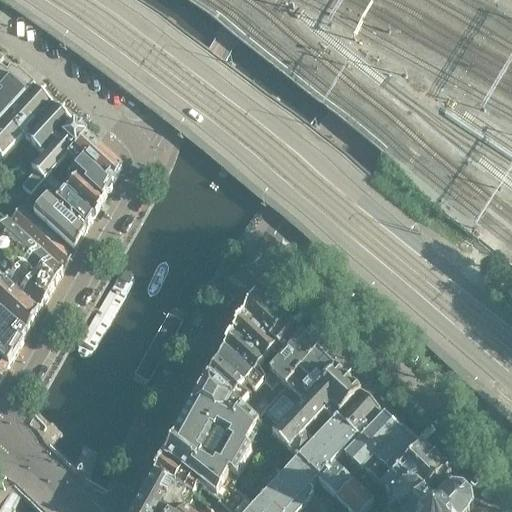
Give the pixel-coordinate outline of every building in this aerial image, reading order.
[(346,70),(347,71),(346,71),(346,72),(347,73),(347,74),(351,76),(352,76),(353,76),(354,75),(355,75),(372,48),(371,47),(371,46),(370,45),(370,44),(367,42),(366,43),(366,42),(365,42),(364,42),(363,43),(346,70)] [(0,128),(35,92),(34,92),(35,90),(19,75),(4,92),(1,90),(13,73),(12,73),(14,71),(6,66),(5,67),(0,64),(0,128)] [(0,164),(22,141),(45,163),(0,212),(11,222),(23,208),(39,191),(51,179),(62,166),(68,160),(74,153),(87,140),(35,92),(0,128),(0,164)] [(120,171),(99,152),(87,140),(74,153),(112,188),(122,172),(120,171)] [(112,188),(74,153),(68,160),(79,170),(73,176),(104,204),(112,188)] [(104,204),(73,176),(62,166),(51,179),(95,219),(104,204)] [(95,219),(51,179),(39,191),(50,201),(86,235),(95,219)] [(86,235),(50,201),(34,218),(74,255),(86,235)] [(74,255),(34,218),(23,208),(11,222),(12,222),(9,225),(63,276),(74,255)] [(63,276),(9,225),(8,225),(6,227),(0,222),(0,278),(40,316),(63,276)] [(81,337),(79,343),(78,350),(78,355),(79,360),(85,358),(89,356),(94,352),(98,346),(133,285),(134,282),(134,279),(133,277),(131,274),(130,273),(126,271),(122,271),(121,271),(118,273),(116,276),(81,337)] [(40,316),(0,278),(0,313),(27,339),(40,316)] [(284,324),(271,312),(256,298),(244,318),(269,341),(284,324)] [(174,310),(170,316),(137,375),(152,383),(185,324),(188,318),(189,313),(189,311),(188,306),(187,304),(186,303),(184,303),(179,305),(177,306),(174,310)] [(27,339),(0,313),(0,361),(9,370),(27,339)] [(269,341),(244,318),(234,335),(263,362),(275,347),(269,341)] [(285,357),(300,339),(284,324),(269,341),(275,347),(285,357)] [(263,362),(234,335),(225,352),(252,377),(264,363),(263,362)] [(285,391),(318,355),(300,338),(300,339),(285,357),(262,386),(259,389),(265,395),(276,383),(285,391)] [(262,386),(252,377),(225,352),(217,366),(242,389),(245,386),(252,392),(249,396),(252,398),(259,389),(262,386)] [(272,439),(273,438),(335,371),(318,355),(285,391),(255,424),(259,427),(272,439)] [(0,385),(4,379),(9,370),(0,361),(0,385)] [(242,389),(217,366),(209,380),(242,411),(252,398),(249,396),(242,389)] [(300,511),(314,497),(313,494),(309,490),(357,439),(361,442),(345,458),(391,501),(386,507),(388,508),(394,501),(403,492),(416,492),(424,498),(439,482),(442,478),(444,479),(445,480),(446,480),(447,480),(449,479),(449,478),(450,478),(450,477),(450,476),(450,475),(450,474),(450,472),(448,471),(447,470),(446,470),(444,470),(443,471),(442,472),(419,451),(401,434),(400,432),(399,432),(386,419),(384,418),(369,434),(366,431),(380,415),(380,414),(335,371),(273,438),(288,452),(289,451),(298,460),(253,510),(250,511),(300,511)] [(219,505),(226,511),(250,511),(253,510),(231,491),(252,454),(246,451),(259,427),(255,424),(242,411),(209,380),(165,460),(199,486),(213,497),(221,503),(219,505)] [(199,486),(165,460),(160,457),(157,462),(162,465),(155,478),(193,499),(199,486)] [(364,511),(371,505),(334,470),(319,486),(346,511),(364,511)] [(187,511),(193,499),(155,478),(135,511),(187,511)] [(472,511),(473,511),(473,510),(471,502),(472,501),(471,500),(470,500),(464,495),(464,494),(463,493),(462,494),(454,493),(454,492),(452,492),(452,493),(451,494),(449,488),(450,488),(449,487),(448,487),(445,483),(445,482),(444,482),(443,483),(439,482),(424,498),(416,492),(403,492),(394,501),(388,508),(389,511),(472,511)] [(219,505),(221,503),(213,497),(207,507),(214,511),(219,505)]
